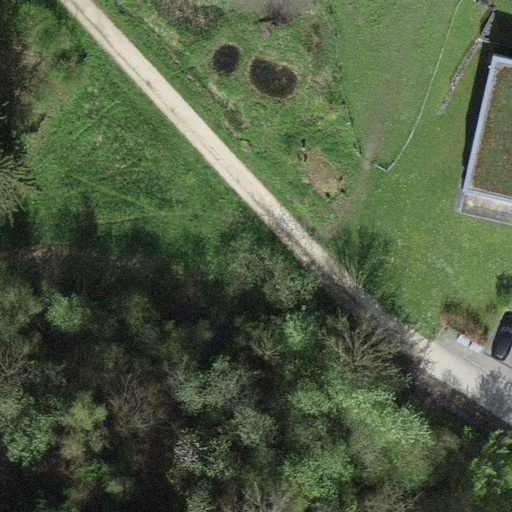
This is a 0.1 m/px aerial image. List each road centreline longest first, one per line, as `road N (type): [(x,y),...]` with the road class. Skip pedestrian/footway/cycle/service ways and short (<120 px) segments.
road 1 (track): [(74,0),(324,268),(404,338)]
road 2 (residential): [(404,338),(511,405)]
